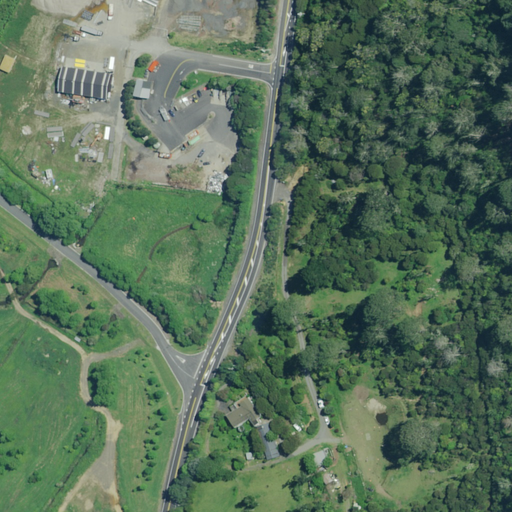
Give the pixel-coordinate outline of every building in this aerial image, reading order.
[(113,74),(64,67),(60,93),(110,99),(113,74)] [(154,83),(139,80),(137,96),(151,99),(154,83)] [(136,174),(128,174),(127,184),(135,184),(136,174)] [(263,417),(250,398),(240,404),(242,407),(229,416),(237,429),(252,419),(257,426),(262,423),(259,419),(263,417)] [(281,457),(271,423),(259,426),(269,460),(281,457)] [(315,455),(325,451),(330,449),(327,442),(310,449),(313,456),(315,455)] [(330,463),(325,451),(315,455),(320,467),(330,463)] [(334,481),(328,474),(323,478),(329,485),(334,481)] [(314,481),(309,482),(313,495),(318,493),(314,481)]
